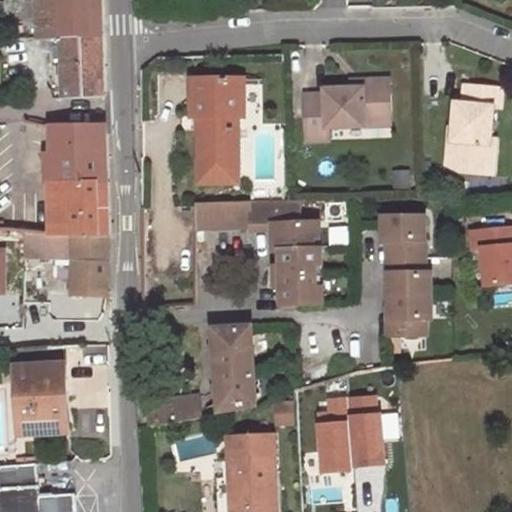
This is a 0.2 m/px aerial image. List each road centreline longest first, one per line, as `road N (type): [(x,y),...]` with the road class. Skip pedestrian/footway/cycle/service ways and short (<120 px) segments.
road 1 (unclassified): [(122,42),(130,511)]
road 2 (residential): [(511,51),(459,29),(122,42)]
